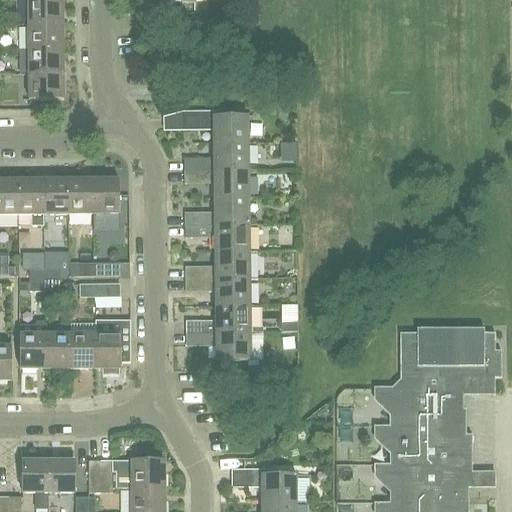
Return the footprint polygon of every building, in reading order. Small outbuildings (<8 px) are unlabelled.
[(194,0),(159,0),(160,6),(170,6),(171,17),(195,16),(194,0)] [(63,1),(28,1),(28,26),(63,26),(63,1)] [(63,26),(28,26),(29,52),(64,51),(63,26)] [(64,51),(29,52),(29,76),(64,76),(64,51)] [(64,76),(29,76),(29,102),(64,101),(64,76)] [(214,146),(248,145),(248,118),(208,118),(208,114),(184,114),(184,132),(214,132),(214,146)] [(185,173),(248,173),(248,145),(214,146),(214,160),(184,160),(185,173)] [(214,200),(249,200),(248,173),(185,173),(185,186),(214,185),(214,200)] [(0,216),(18,217),(18,181),(0,181),(0,216)] [(44,216),(43,181),(18,181),(18,217),(31,217),(32,228),(44,228),(44,216)] [(43,181),(44,216),(69,216),(68,181),(43,181)] [(68,181),(69,216),(93,216),(93,181),(68,181)] [(93,181),(93,216),(119,216),(119,181),(93,181)] [(185,227),(249,227),(249,200),(214,200),(215,215),(185,215),(185,227)] [(215,254),(249,254),(249,227),(185,227),(186,241),(215,240),(215,254)] [(263,251),(263,230),(254,230),(255,252),(263,251)] [(59,254),(59,271),(60,271),(60,282),(69,279),(69,271),(69,254),(59,254)] [(186,282),(250,281),(249,254),(215,254),(215,268),(186,269),(186,282)] [(0,278),(19,278),(19,267),(10,267),(10,256),(0,255),(0,278)] [(93,279),(93,265),(80,266),(80,279),(93,279)] [(93,265),(93,279),(121,278),(120,265),(93,265)] [(30,282),(45,282),(45,271),(30,271),(30,282)] [(45,282),(60,282),(60,271),(59,271),(45,271),(45,282)] [(216,308),(250,308),(250,281),(186,282),(186,294),(215,294),(216,308)] [(45,282),(30,282),(30,293),(45,293),(45,282)] [(60,282),(45,282),(45,293),(60,293),(60,282)] [(93,299),(93,286),(80,286),(80,299),(93,299)] [(93,299),(121,299),(121,286),(93,286),(93,299)] [(187,336),(250,335),(250,328),(250,308),(216,308),(216,323),(186,323),(187,336)] [(21,327),(20,327),(20,371),(46,371),(46,336),(46,324),(38,324),(36,328),(21,328),(21,327)] [(121,365),(131,365),(131,324),(96,324),(96,327),(96,330),(96,336),(96,371),(104,371),(104,376),(119,377),(119,371),(121,371),(121,365)] [(283,325),(283,334),(298,333),(297,325),(283,325)] [(71,327),(71,336),(71,371),(96,371),(96,336),(96,330),(96,327),(71,327)] [(495,380),(501,380),(502,380),(502,352),(495,352),(495,335),(484,334),(484,330),(417,331),(417,335),(400,335),(401,389),(374,389),(374,391),(376,391),(376,401),(390,415),(390,428),(374,428),(374,429),(376,429),(377,440),(390,453),(390,466),(374,466),(374,467),(377,467),(377,478),(390,492),(390,505),(375,505),(374,506),(377,506),(376,511),(468,511),(469,474),(473,474),(473,436),(467,436),(466,411),(462,411),(462,395),(494,395),(494,397),(495,397),(495,380)] [(250,335),(187,336),(187,348),(216,348),(216,363),(251,363),(250,335)] [(71,336),(46,336),(46,371),(71,371),(71,336)] [(12,348),(0,348),(0,382),(12,383),(12,348)] [(48,494),(48,463),(23,463),(23,495),(37,495),(37,510),(49,510),(48,494)] [(48,463),(48,494),(75,494),(74,463),(48,463)] [(89,463),(89,495),(102,495),(102,463),(89,463)] [(102,463),(102,495),(113,495),(113,490),(113,473),(113,463),(102,463)] [(113,473),(113,490),(133,490),(165,490),(165,463),(133,463),(133,473),(113,473)] [(262,505),(297,504),(297,476),(258,476),(258,472),(232,472),(232,490),(262,490),(262,505)] [(164,511),(165,490),(133,490),(132,511),(164,511)] [(0,511),(8,511),(8,499),(0,499),(0,511)] [(8,499),(8,511),(21,511),(22,499),(8,499)] [(89,511),(89,499),(76,499),(76,511),(89,511)]
